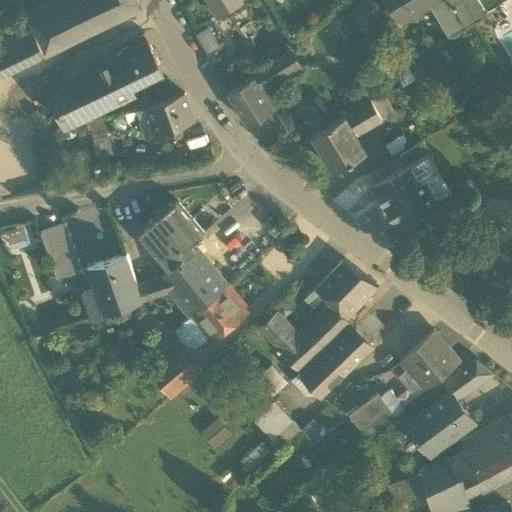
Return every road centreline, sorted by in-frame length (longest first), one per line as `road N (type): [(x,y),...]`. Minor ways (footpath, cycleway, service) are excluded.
road 1 (residential): [(244,162),(511,359)]
road 2 (unclassified): [(244,162),(0,210)]
road 3 (residential): [(160,0),(244,162)]
